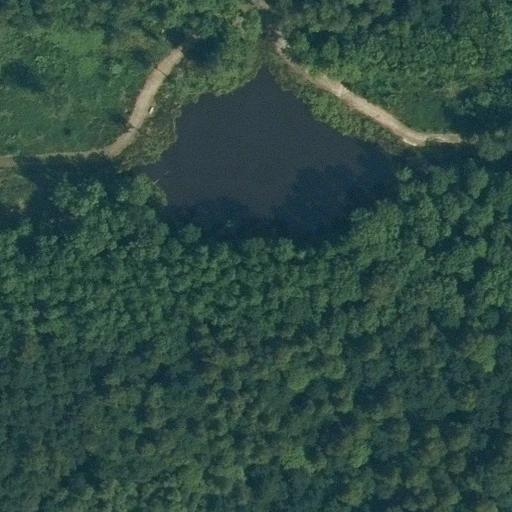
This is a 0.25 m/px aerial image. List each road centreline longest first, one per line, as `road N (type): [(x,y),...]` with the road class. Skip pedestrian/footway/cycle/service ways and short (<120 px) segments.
road 1 (track): [(244,0),(167,62),(113,157),(0,162)]
road 2 (track): [(511,139),(416,145),(312,74),(259,0)]
